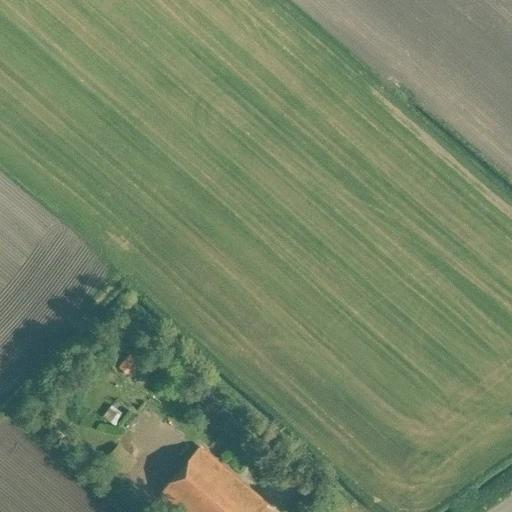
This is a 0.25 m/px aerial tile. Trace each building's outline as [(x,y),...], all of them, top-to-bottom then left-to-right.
[(130,355),(119,368),(130,377),(140,363),(130,355)] [(116,421),(128,409),(119,400),(107,412),(116,421)] [(216,409),(204,421),(215,431),(226,418),(216,409)] [(118,447),(103,467),(121,483),(138,463),(118,447)] [(271,508),(202,449),(161,497),(178,511),(270,511),(269,511),(271,508)]
